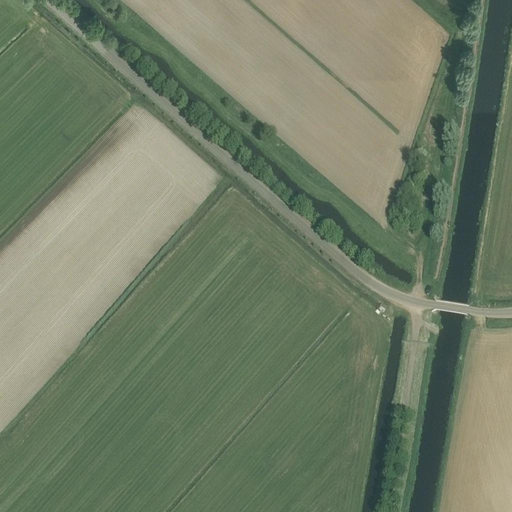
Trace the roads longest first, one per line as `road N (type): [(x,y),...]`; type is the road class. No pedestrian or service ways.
road 1 (unclassified): [(511,314),(418,303),(371,285),(45,0)]
road 2 (track): [(418,303),(417,252),(382,219),(381,201),(457,0)]
